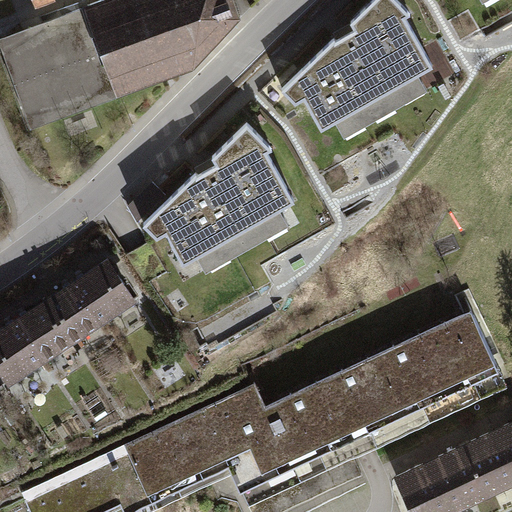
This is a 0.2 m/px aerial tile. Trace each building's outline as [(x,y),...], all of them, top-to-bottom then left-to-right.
[(90,0),(85,2),(86,5),(0,37),(0,41),(31,128),(119,93),(118,88),(191,61),(240,10),(236,0),(90,0)] [(336,35),(282,87),(296,102),(305,97),(323,126),(337,119),(345,133),(429,86),(421,72),(436,63),(407,14),(412,11),(401,0),(371,0),(351,20),(355,26),(337,36),(336,35)] [(196,170),(144,221),(157,237),(166,231),(183,261),(198,253),(207,268),(290,221),(282,207),(296,198),(268,149),(274,146),(248,120),(212,155),(216,161),(207,167),(198,172),(196,170)] [(153,181),(128,205),(137,222),(166,194),(153,181)] [(137,298),(108,256),(73,279),(101,321),(137,298)] [(73,279),(45,298),(73,340),(101,321),(73,279)] [(45,298),(19,316),(47,358),(73,340),(45,298)] [(255,382),(23,491),(32,511),(110,511),(124,506),(126,511),(148,511),(233,473),(249,505),(365,451),(509,384),(473,308),(266,406),(255,382)] [(19,316),(0,328),(0,367),(9,382),(47,358),(19,316)] [(449,511),(511,482),(511,419),(397,474),(415,511),(449,511)]
